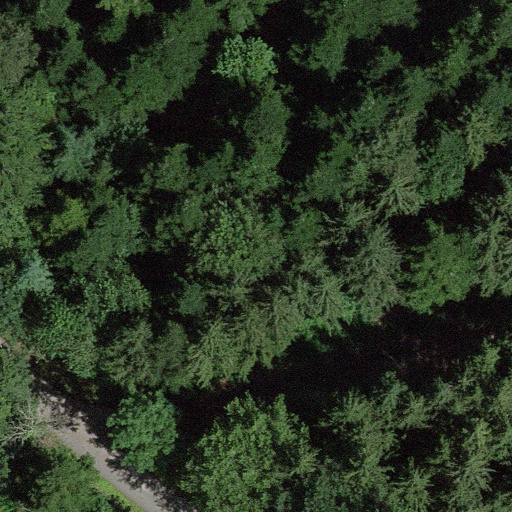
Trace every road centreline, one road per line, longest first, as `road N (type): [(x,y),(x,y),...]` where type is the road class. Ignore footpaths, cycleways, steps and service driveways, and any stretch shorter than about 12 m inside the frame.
road 1 (track): [(511,342),(71,428)]
road 2 (unclassified): [(170,511),(0,364)]
